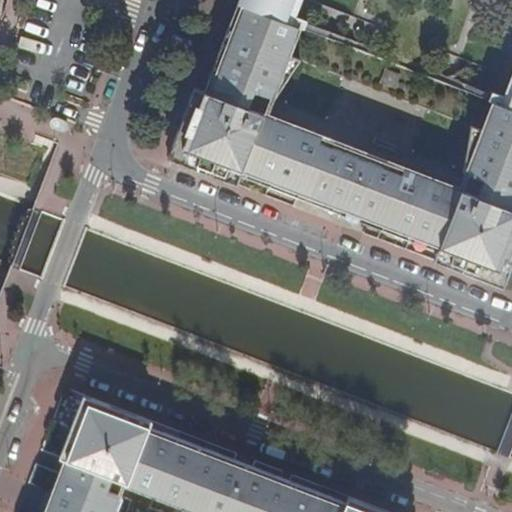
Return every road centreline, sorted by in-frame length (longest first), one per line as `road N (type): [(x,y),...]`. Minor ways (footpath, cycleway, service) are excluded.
road 1 (residential): [(463,511),(32,346)]
road 2 (residential): [(107,156),(151,182),(511,323)]
road 3 (residential): [(32,346),(92,174),(107,156)]
road 4 (residential): [(107,156),(165,0)]
